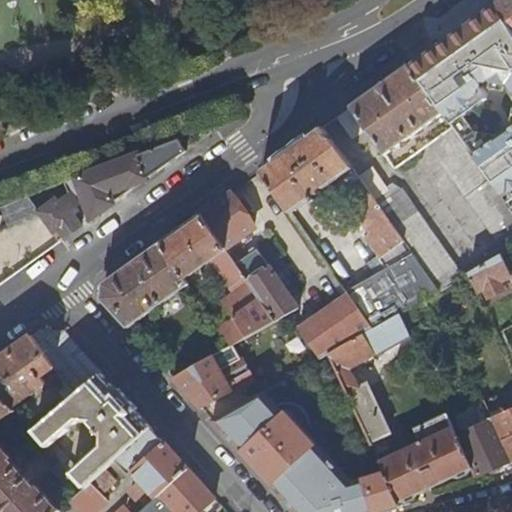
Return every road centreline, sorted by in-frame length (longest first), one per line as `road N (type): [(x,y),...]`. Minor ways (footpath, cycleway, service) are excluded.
road 1 (residential): [(53,288),(281,115),(331,63),(320,42)]
road 2 (secondary): [(0,159),(320,42)]
road 3 (residential): [(53,288),(257,511)]
